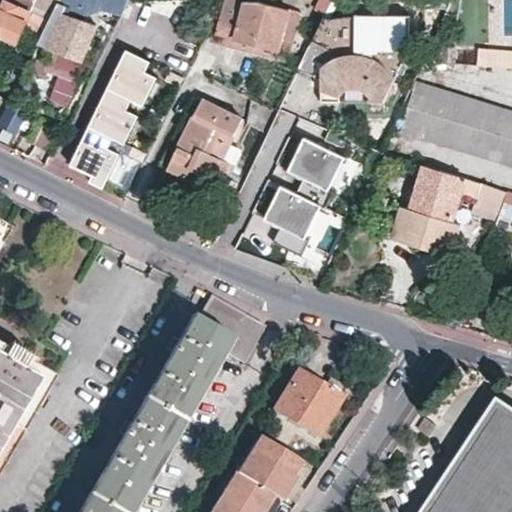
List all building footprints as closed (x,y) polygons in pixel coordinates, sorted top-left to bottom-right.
[(0,0),(0,33),(26,45),(43,11),(62,19),(66,3),(66,0),(0,0)] [(102,0),(78,0),(77,3),(103,10),(102,0)] [(127,0),(102,0),(103,10),(103,12),(121,13),(127,0)] [(330,12),(335,0),(319,0),(317,6),(330,12)] [(285,49),(286,47),(295,10),(264,1),(251,2),(249,8),(239,5),(237,11),(229,9),(222,32),(283,49),(285,49)] [(66,3),(62,19),(51,45),(66,52),(86,60),(88,61),(102,26),(88,19),(90,13),(66,3)] [(305,17),(306,13),(295,10),(286,47),(296,50),(305,17)] [(329,15),(303,67),(320,76),(322,73),(327,75),(328,90),(328,99),(345,100),(345,95),(348,91),(351,88),(355,86),(360,86),(364,86),(367,88),(371,91),(374,95),(375,100),(389,101),(401,76),(415,47),(415,14),(363,13),(334,18),(329,15)] [(477,64),(511,65),(511,45),(478,45),(477,64)] [(132,142),(146,113),(134,108),(139,98),(150,104),(151,103),(164,76),(152,70),(148,68),(153,58),(133,48),(114,86),(119,88),(114,98),(110,96),(95,125),(100,127),(95,137),(91,135),(77,163),(99,174),(97,180),(101,181),(110,186),(127,151),(115,146),(120,136),(132,142)] [(86,60),(66,52),(61,63),(81,72),(86,60)] [(157,60),(153,58),(148,68),(152,70),(157,60)] [(185,85),(189,76),(176,69),(172,78),(185,85)] [(511,163),(511,108),(420,80),(406,131),(511,163)] [(114,98),(119,88),(114,86),(110,96),(114,98)] [(277,107),(257,97),(253,119),(268,127),(278,107),(277,107)] [(228,159),(248,119),(210,101),(176,169),(194,178),(199,169),(226,182),(235,163),(228,159)] [(11,104),(0,117),(0,129),(13,140),(30,119),(11,104)] [(167,122),(171,113),(158,106),(153,116),(167,122)] [(95,125),(91,135),(95,137),(100,127),(95,125)] [(60,153),(65,139),(47,131),(41,145),(60,153)] [(351,155),(310,136),(293,170),(309,177),(302,192),(287,184),(271,218),(286,226),(279,241),(308,255),(316,238),(312,236),(327,204),(331,206),(339,190),(335,188),(351,155)] [(153,151),(139,145),(135,154),(148,160),(153,151)] [(508,198),(511,189),(430,164),(415,207),(409,205),(400,235),(436,247),(439,238),(459,245),(466,224),(456,220),(467,190),(482,195),(477,209),(501,217),(508,198)] [(0,345),(0,243),(9,227),(0,222),(0,465),(53,377),(0,345)] [(503,293),(476,283),(465,310),(493,320),(503,293)] [(236,308),(208,293),(196,317),(190,313),(76,511),(129,511),(222,349),(243,362),(264,324),(236,308)] [(315,437),(341,394),(338,391),(342,384),(328,375),(323,383),(298,367),(272,411),(315,437)] [(427,435),(435,424),(423,416),(416,427),(427,435)] [(511,511),(511,423),(504,418),(440,511),(511,511)] [(292,475),(299,464),(258,438),(236,473),(266,493),(272,497),(275,498),(290,474),(292,475)] [(253,511),(266,493),(236,473),(211,511),(253,511)] [(275,498),(272,497),(263,511),(272,511),(280,501),(275,498)]
